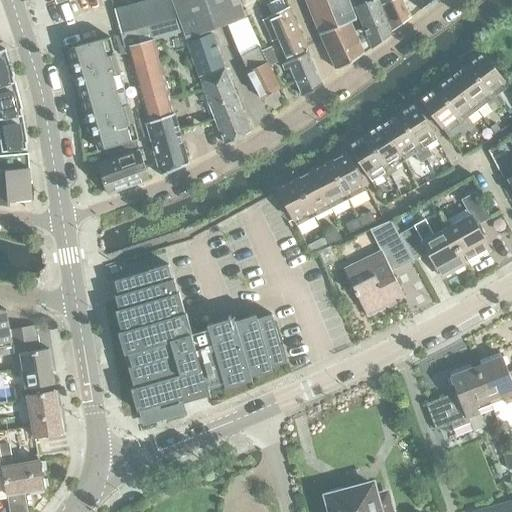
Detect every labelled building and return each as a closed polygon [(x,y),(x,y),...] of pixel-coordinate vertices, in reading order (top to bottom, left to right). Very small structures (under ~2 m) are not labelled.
[(120,35),(137,30),(178,19),(198,76),(223,66),(210,30),(227,24),(238,52),(246,71),(245,71),(259,98),(263,96),(266,101),(269,102),(278,96),(279,93),(277,89),(279,88),(262,54),(245,16),(243,17),(237,0),(147,0),(113,10),(120,35)] [(276,38),(287,61),(307,52),(287,7),(285,8),(281,0),(273,0),(266,4),(271,15),(267,16),(269,21),(264,23),(271,40),(276,38)] [(305,0),(309,8),(312,15),(335,69),(362,53),(354,31),(350,22),(355,20),(346,0),(305,0)] [(352,0),(363,27),(354,31),(362,53),(390,32),(376,0),(352,0)] [(392,30),(411,16),(403,0),(389,0),(382,4),(380,4),(392,30)] [(435,0),(416,0),(421,10),(435,0)] [(140,43),(137,30),(120,35),(159,174),(187,162),(153,39),(140,43)] [(83,98),(123,87),(109,36),(69,47),(72,61),(69,67),(73,82),(79,85),(83,98)] [(0,84),(14,80),(4,48),(0,49),(0,84)] [(307,52),(287,61),(286,62),(302,95),(321,82),(307,52)] [(482,53),(465,65),(498,107),(504,102),(498,94),(507,87),(482,53)] [(450,77),(475,110),(486,102),(492,111),(498,107),(465,65),(450,77)] [(226,144),(251,131),(224,67),(198,79),(226,144)] [(450,77),(435,88),(466,130),(473,125),(467,117),(475,110),(450,77)] [(0,117),(22,113),(14,80),(0,84),(0,117)] [(103,148),(105,154),(115,151),(132,146),(133,149),(137,148),(135,139),(137,138),(123,87),(83,98),(86,111),(83,117),(87,132),(93,136),(97,149),(103,148)] [(419,100),(444,133),(455,125),(461,134),(466,130),(435,88),(419,100)] [(413,103),(396,114),(423,159),(430,155),(424,146),(435,139),(413,103)] [(27,147),(22,113),(0,117),(0,140),(1,150),(27,147)] [(380,124),(402,160),(413,153),(419,162),(423,159),(396,114),(380,124)] [(380,124),(364,135),(388,174),(395,169),(393,166),(402,160),(380,124)] [(382,177),(388,174),(364,135),(347,145),(361,166),(369,181),(380,174),(382,177)] [(132,146),(115,151),(128,186),(148,178),(138,150),(137,148),(133,149),(132,146)] [(106,193),(128,186),(115,151),(105,154),(107,161),(96,165),(106,193)] [(0,203),(10,204),(9,200),(31,198),(28,152),(0,153),(0,203)] [(328,162),(347,199),(364,191),(345,153),(328,162)] [(311,171),(330,208),(347,199),(328,162),(311,171)] [(311,171),(294,179),(313,217),(330,208),(311,171)] [(313,217),(294,179),(276,188),(295,226),(313,217)] [(445,229),(464,264),(489,250),(475,225),(489,218),(475,191),(460,200),(468,216),(445,229)] [(368,211),(356,217),(361,226),(373,221),(368,211)] [(361,226),(356,217),(343,223),(347,231),(361,226)] [(391,271),(412,260),(397,234),(390,220),(370,228),(380,249),(342,267),(364,315),(403,296),(391,271)] [(423,220),(397,234),(412,260),(426,252),(439,277),(464,264),(445,229),(432,236),(423,220)] [(334,230),(323,236),(328,245),(340,240),(334,230)] [(328,245),(323,236),(305,246),(308,254),(328,245)] [(208,331),(198,334),(193,336),(192,333),(191,333),(185,312),(184,313),(178,292),(176,292),(168,263),(125,276),(126,278),(113,282),(117,294),(114,295),(118,309),(115,310),(121,330),(117,332),(133,387),(129,387),(138,415),(207,395),(205,389),(222,384),(223,388),(251,380),(250,377),(273,370),(272,367),(289,362),(284,344),(282,345),(274,315),(259,320),(258,316),(237,322),(236,319),(207,327),(208,331)] [(6,310),(0,308),(0,347),(11,346),(15,371),(23,370),(20,354),(26,353),(22,328),(9,330),(6,310)] [(35,326),(22,328),(26,353),(20,354),(23,370),(26,389),(54,384),(48,348),(38,350),(35,326)] [(501,356),(475,366),(488,399),(501,394),(505,402),(511,399),(511,379),(511,380),(501,356)] [(475,404),(488,399),(475,366),(449,376),(456,392),(426,404),(436,430),(451,424),(453,429),(469,423),(467,417),(478,413),(475,404)] [(54,391),(27,395),(34,437),(61,433),(54,391)] [(0,458),(10,457),(7,443),(0,444),(0,458)] [(511,467),(511,450),(503,453),(508,469),(511,467)] [(9,511),(27,511),(24,491),(44,488),(40,460),(2,466),(9,511)] [(328,496),(332,511),(391,511),(387,493),(377,496),(373,484),(345,492),(344,487),(329,491),(330,496),(328,496)] [(511,511),(511,499),(471,511),(470,511),(511,511)]
